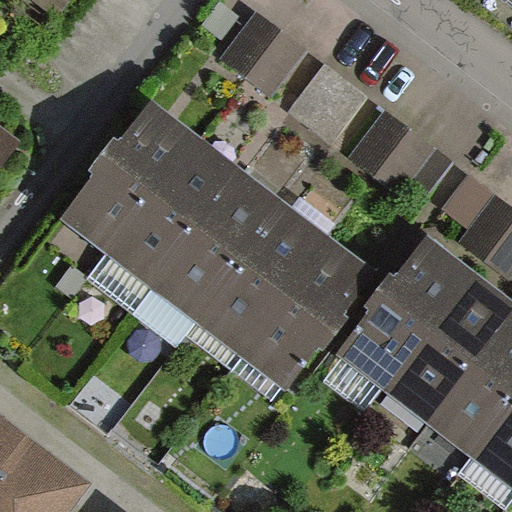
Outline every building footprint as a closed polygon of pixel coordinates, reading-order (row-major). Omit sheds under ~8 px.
[(300,49),(251,15),(213,68),(262,103),(300,49)] [(361,95),(321,66),(285,114),(326,143),(361,95)] [(193,144),(151,111),(69,217),(111,250),(193,144)] [(450,161),(381,112),(345,164),(413,213),(450,161)] [(0,156),(11,142),(0,133),(0,156)] [(236,176),(193,144),(111,250),(154,282),(236,176)] [(278,209),(236,176),(154,282),(196,315),(278,209)] [(511,273),(511,208),(494,195),(454,247),(503,285),(511,273)] [(321,242),(278,209),(196,315),(239,348),(321,242)] [(363,274),(321,242),(239,348),(281,380),(363,274)] [(469,281),(427,250),(347,356),(389,387),(469,281)] [(511,313),(469,281),(389,387),(431,419),(511,313)] [(511,397),(511,313),(431,419),(472,450),(511,397)] [(511,397),(472,450),(511,479),(511,397)] [(0,497),(46,437),(0,402),(0,497)] [(0,497),(0,511),(87,511),(109,484),(46,437),(0,497)]
